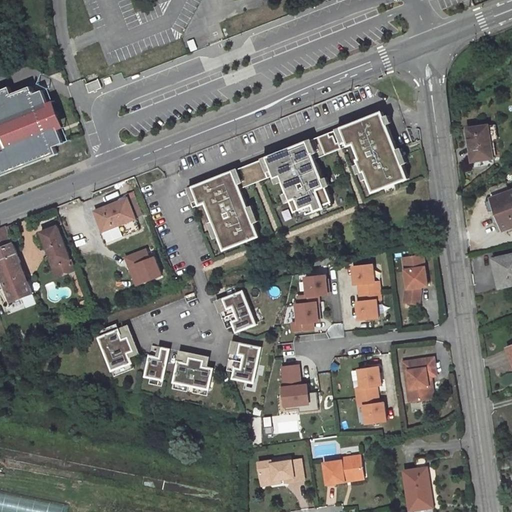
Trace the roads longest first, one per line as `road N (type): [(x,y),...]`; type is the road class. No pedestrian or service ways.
road 1 (tertiary): [(491,511),(428,42)]
road 2 (secondary): [(0,212),(428,42)]
road 3 (unknown): [(0,428),(222,480)]
